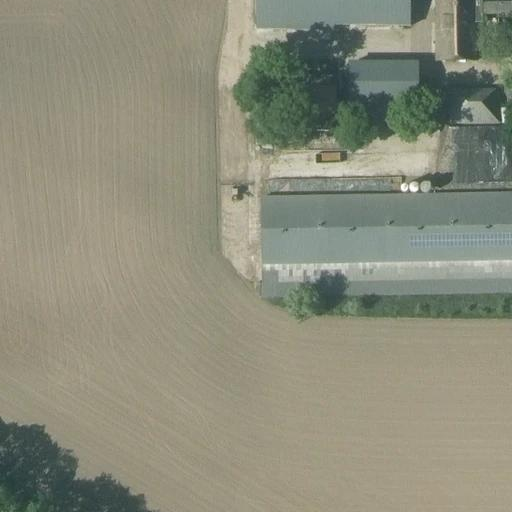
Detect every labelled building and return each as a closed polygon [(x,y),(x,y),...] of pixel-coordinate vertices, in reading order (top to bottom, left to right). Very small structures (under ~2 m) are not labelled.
[(254,0),(255,31),(333,32),(333,28),(409,28),(409,0),(254,0)] [(511,0),(436,0),(437,61),(475,61),(475,14),(481,14),(481,16),(511,15),(511,0)] [(348,93),(348,110),(348,123),(419,124),(419,64),(348,64),(348,77),(348,93)] [(348,93),(348,77),(330,77),(330,85),(290,85),(290,109),(348,110),(348,93)] [(452,180),(511,178),(511,141),(491,142),(490,129),(451,130),(452,180)] [(511,192),(260,198),(261,281),(511,277),(511,192)]
